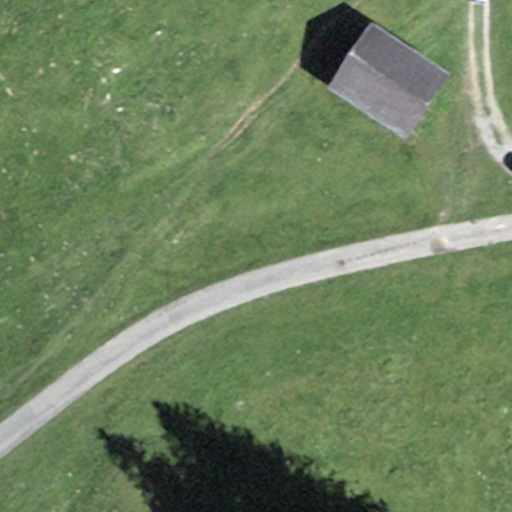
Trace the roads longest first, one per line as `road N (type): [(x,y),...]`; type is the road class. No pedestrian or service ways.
road 1 (track): [(0,440),(151,330),(221,297),(511,227)]
road 2 (track): [(483,0),(482,81),(494,130),(511,156)]
